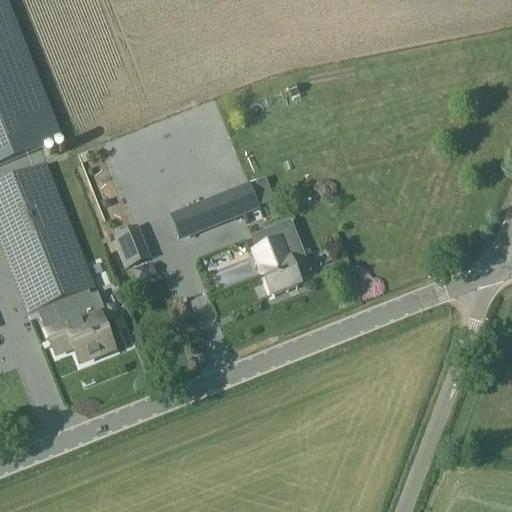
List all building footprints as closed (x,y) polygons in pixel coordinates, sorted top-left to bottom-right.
[(16,26),(0,32),(0,166),(62,143),(16,26)] [(74,350),(80,365),(112,352),(99,319),(84,324),(74,299),(95,291),(47,167),(0,185),(0,248),(27,317),(46,310),(53,328),(45,332),(55,358),(74,350)] [(249,185),(170,217),(180,241),(258,210),(249,185)] [(297,280),(311,274),(290,222),(250,238),(255,251),(253,252),(271,296),(273,295),(274,299),(288,294),(287,289),(299,285),(297,280)] [(151,262),(138,230),(113,239),(126,272),(151,262)]
